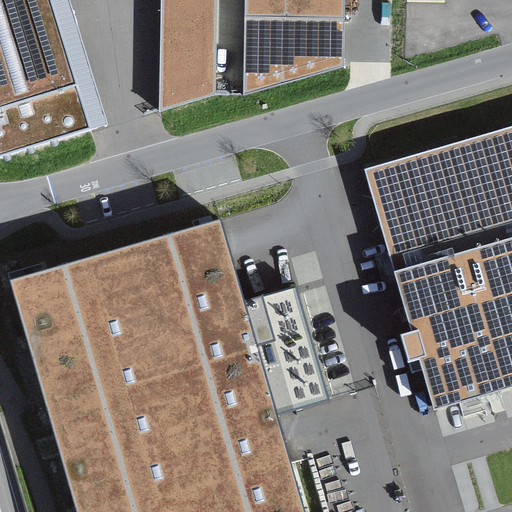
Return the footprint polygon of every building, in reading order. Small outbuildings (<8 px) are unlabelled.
[(53,0),(0,0),(0,157),(94,129),(53,0)] [(215,0),(161,0),(159,110),(214,93),(215,0)] [(344,0),(244,0),(243,94),(344,66),(344,0)] [(511,127),(365,171),(435,408),(511,385),(511,127)] [(305,511),(220,219),(9,280),(76,511),(305,511)]
